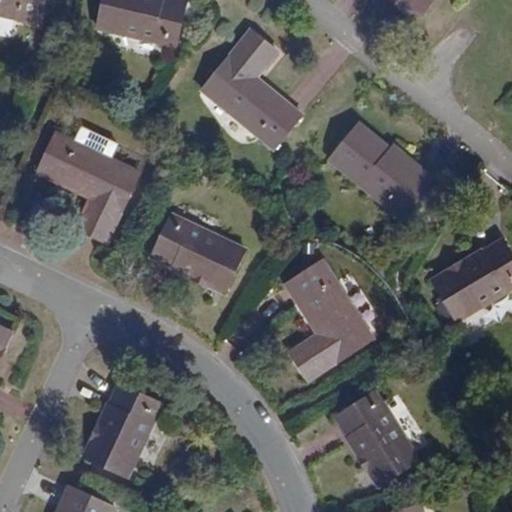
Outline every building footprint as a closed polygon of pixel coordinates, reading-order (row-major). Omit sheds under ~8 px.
[(0,0),(0,37),(44,49),(53,6),(28,0),(0,0)] [(400,0),(419,15),(431,0),(400,0)] [(192,25),(114,6),(104,52),(182,70),(192,25)] [(257,54),(208,114),(279,171),(305,138),(262,100),(282,75),(257,54)] [(439,207),(366,147),(337,184),(409,243),(439,207)] [(148,193),(64,153),(44,193),(99,219),(84,251),(113,266),(148,193)] [(255,274),(181,238),(160,280),(235,315),(255,274)] [(511,319),(511,274),(507,266),(437,308),(462,349),(511,319)] [(380,361),(331,286),(293,309),(324,360),(298,376),(314,403),(380,361)] [(0,347),(0,392),(18,356),(0,347)] [(167,432),(125,413),(92,484),(134,503),(167,432)] [(425,486),(381,419),(343,444),(387,510),(425,486)]
